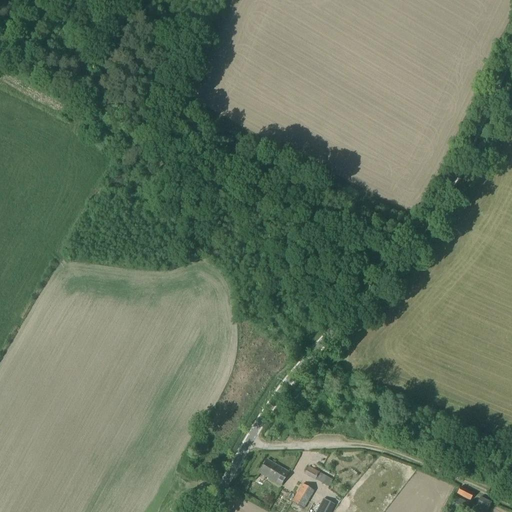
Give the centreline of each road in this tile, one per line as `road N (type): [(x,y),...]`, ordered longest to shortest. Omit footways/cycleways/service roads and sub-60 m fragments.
road 1 (tertiary): [(211,511),(284,386),(426,222),(511,49)]
road 2 (track): [(511,505),(364,447),(273,453)]
